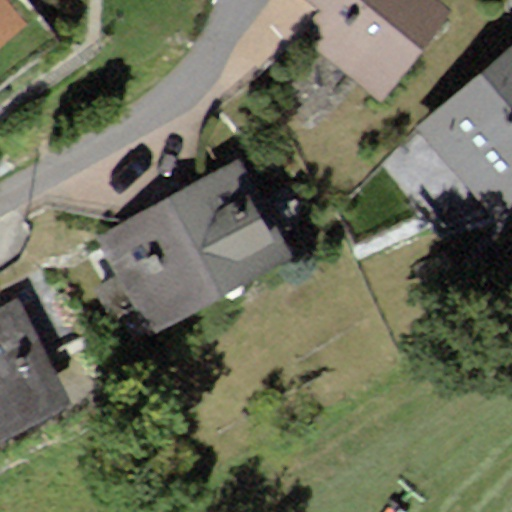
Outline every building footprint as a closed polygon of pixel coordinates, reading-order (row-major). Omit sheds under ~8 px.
[(318,0),(329,8),(307,37),(369,84),(432,0),(318,0)] [(511,68),(445,126),(472,158),(482,149),(498,148),(511,162),(511,68)] [(180,207),(212,272),(265,243),(230,180),(208,192),(180,207)] [(153,299),(155,303),(212,272),(180,207),(121,240),(134,265),(102,282),(121,316),(153,299)] [(0,411),(43,390),(4,314),(0,316),(0,411)]
